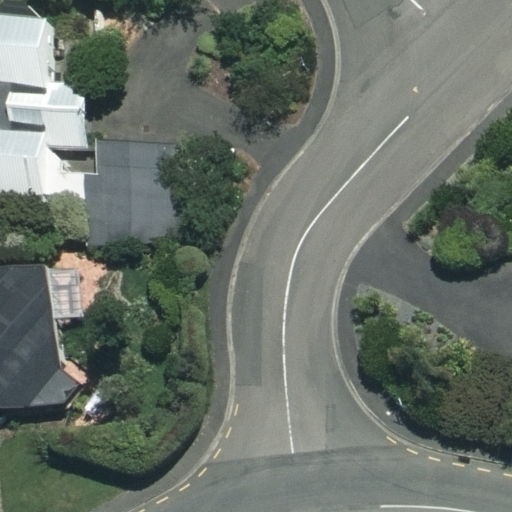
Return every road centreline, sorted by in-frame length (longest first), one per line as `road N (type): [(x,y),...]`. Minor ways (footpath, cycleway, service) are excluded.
road 1 (residential): [(296,511),(282,345),(297,245),(470,53)]
road 2 (residential): [(296,511),(473,511)]
